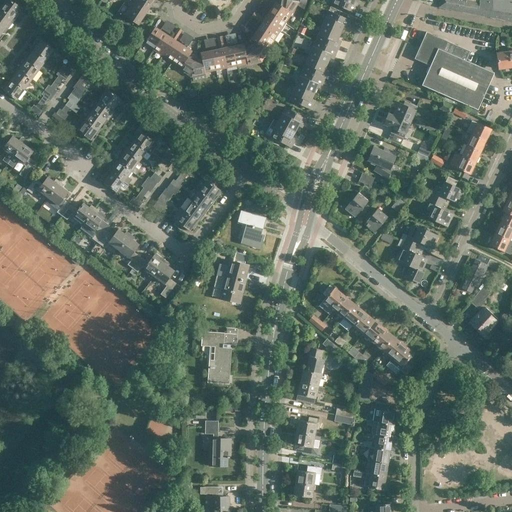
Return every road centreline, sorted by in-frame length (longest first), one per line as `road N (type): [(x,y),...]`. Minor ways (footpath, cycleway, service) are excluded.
road 1 (secondary): [(263,511),(268,358),(303,217)]
road 2 (residential): [(39,129),(134,219),(183,252),(245,172)]
road 3 (residential): [(245,172),(54,0)]
road 4 (secondary): [(303,217),(400,0)]
road 5 (residential): [(428,315),(511,141)]
road 6 (residential): [(412,511),(412,429),(458,343)]
road 7 (residential): [(428,315),(303,217)]
